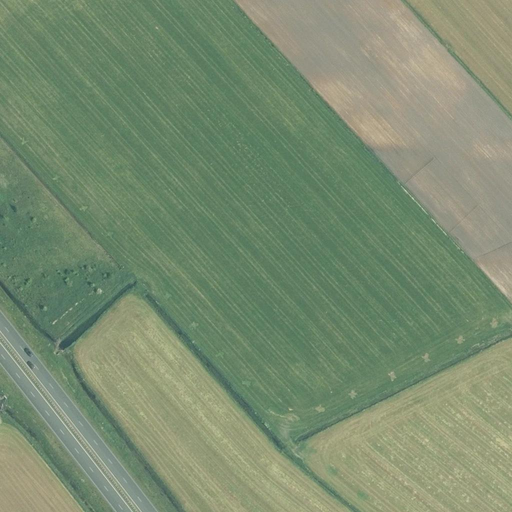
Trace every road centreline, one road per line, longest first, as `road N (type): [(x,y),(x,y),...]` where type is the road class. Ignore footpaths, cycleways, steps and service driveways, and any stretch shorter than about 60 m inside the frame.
road 1 (trunk): [(148,511),(0,322)]
road 2 (trunk): [(0,354),(123,511)]
